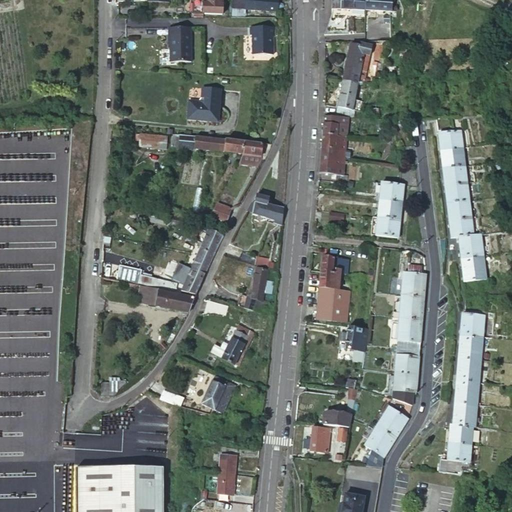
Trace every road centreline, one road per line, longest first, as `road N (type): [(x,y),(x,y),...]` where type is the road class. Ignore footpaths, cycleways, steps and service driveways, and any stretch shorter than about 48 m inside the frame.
road 1 (unclassified): [(303,83),(171,351),(129,396),(81,405)]
road 2 (residential): [(81,405),(104,0)]
road 3 (residential): [(379,511),(387,469),(423,406),(436,284),(418,123)]
road 4 (tertiary): [(273,440),(303,83)]
